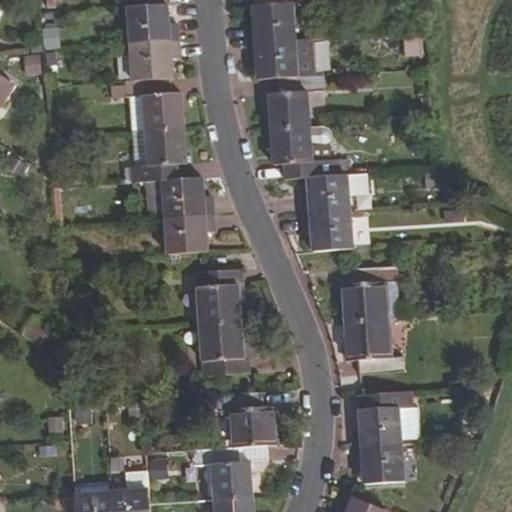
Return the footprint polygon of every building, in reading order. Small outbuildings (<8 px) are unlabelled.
[(125,0),(127,10),(131,10),(172,6),(171,0),(125,0)] [(258,5),(255,5),(256,24),(248,25),(250,43),(297,40),(294,3),(258,5)] [(172,6),(131,10),(134,46),(184,43),(182,24),(173,24),(172,6)] [(297,40),(250,43),(252,59),(258,59),(260,79),(284,78),(300,76),(297,40)] [(184,43),(134,46),(137,83),(177,80),(175,61),(185,59),(184,43)] [(29,76),(45,75),(44,57),(29,58),(29,76)] [(300,76),(284,78),(284,90),(274,91),(277,128),(313,125),(311,89),(327,88),(326,74),(300,76)] [(0,107),(1,108),(15,88),(0,78),(0,107)] [(137,83),(132,83),(132,97),(148,96),(151,133),(191,129),(188,94),(178,94),(177,80),(137,83)] [(313,125),(277,128),(279,163),(289,163),(291,178),(312,177),(334,175),(332,160),(317,160),(313,125)] [(191,129),(151,133),(153,168),(138,169),(139,185),(168,183),(184,181),(184,166),(193,165),(191,129)] [(334,175),(312,177),(313,196),(306,197),(307,213),(352,210),(350,194),(370,193),(369,172),(349,174),(334,175)] [(184,181),(168,183),(171,219),(215,215),(215,198),(208,197),(207,180),(184,181)] [(352,210),(307,213),(308,231),(316,232),(318,250),(354,247),(352,210)] [(217,216),(171,219),(173,255),(213,252),(211,235),(218,234),(217,216)] [(355,283),(345,284),(348,320),(386,318),(383,280),(395,279),(394,264),(354,268),(355,283)] [(201,275),(205,326),(246,323),(244,300),(249,299),(246,271),(201,275)] [(398,317),(395,279),(383,280),(386,318),(398,317)] [(386,318),(348,320),(351,358),(360,358),(361,372),(402,368),(401,355),(388,356),(386,318)] [(246,323),(205,326),(208,376),(254,373),(252,344),(248,345),(246,323)] [(413,406),(411,391),(361,394),(363,429),(356,429),(357,448),(404,443),(403,436),(401,407),(413,406)] [(267,394),(223,397),(224,413),(236,413),(240,449),(243,449),(281,446),(278,409),(268,410),(267,394)] [(420,435),(418,406),(413,406),(401,407),(403,436),(420,435)] [(63,418),(50,418),(51,433),(64,433),(63,418)] [(404,443),(357,448),(358,465),(365,466),(366,482),(405,479),(404,443)] [(240,449),(198,452),(199,466),(214,466),(216,501),(257,499),(256,463),(243,463),(243,449),(240,449)] [(151,473),(139,474),(140,492),(152,491),(151,473)] [(140,492),(115,494),(116,511),(153,511),(153,505),(152,491),(140,492)] [(116,511),(115,494),(77,497),(77,511),(116,511)] [(258,511),(257,499),(216,501),(217,511),(258,511)] [(386,511),(358,500),(352,511),(386,511)]
